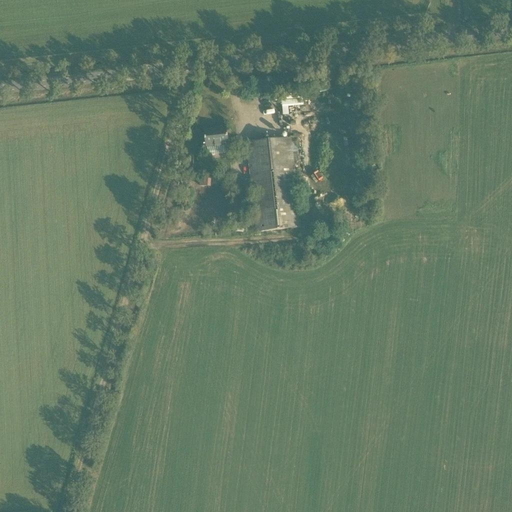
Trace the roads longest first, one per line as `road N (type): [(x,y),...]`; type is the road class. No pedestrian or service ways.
road 1 (unclassified): [(511,31),(0,88)]
road 2 (track): [(65,511),(190,68)]
